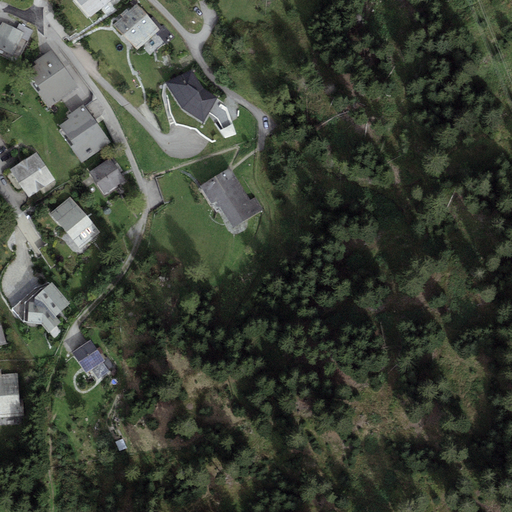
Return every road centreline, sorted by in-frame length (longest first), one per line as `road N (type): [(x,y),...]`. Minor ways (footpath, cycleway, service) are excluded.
road 1 (track): [(367,264),(265,393),(247,402),(235,391),(229,370),(238,333),(263,289),(271,232),(257,179),(260,151)]
road 2 (residential): [(61,349),(133,254),(145,197),(104,103),(34,20)]
road 3 (residential): [(260,151),(255,111),(210,77),(152,0)]
